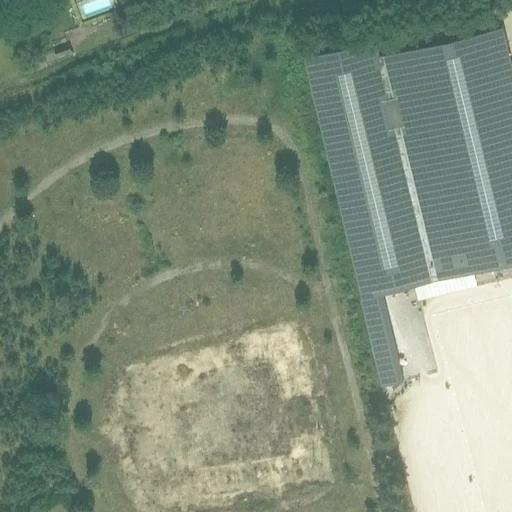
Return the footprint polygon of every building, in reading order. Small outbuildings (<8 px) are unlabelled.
[(375,40),(304,57),(357,277),(354,277),(362,309),(380,386),(404,380),(383,293),(511,261),(511,66),(502,26),(379,56),(375,40)] [(68,43),(54,48),(58,58),(72,53),(68,43)] [(192,164),(188,144),(169,148),(173,167),(192,164)] [(155,225),(162,246),(171,243),(164,222),(155,225)] [(12,240),(37,259),(49,242),(24,223),(12,240)]
